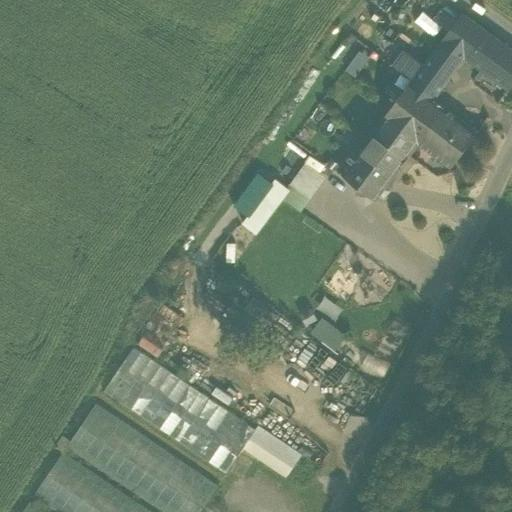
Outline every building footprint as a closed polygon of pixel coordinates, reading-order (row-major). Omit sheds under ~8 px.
[(511,85),(511,46),(463,11),(442,39),(466,57),(510,89),(511,85)] [(371,55),(360,46),(365,39),(353,29),(333,54),(357,73),(371,55)] [(466,57),(442,39),(433,51),(457,68),(466,57)] [(394,63),(412,77),(423,63),(405,48),(394,63)] [(423,63),(447,81),(457,68),(433,51),(423,63)] [(412,77),(376,124),(412,151),(419,141),(446,106),(434,97),(447,81),(423,63),(412,77)] [(478,131),(446,106),(419,141),(451,166),(478,131)] [(412,151),(376,124),(341,171),(376,198),(412,151)] [(306,161),(289,186),(291,188),(284,196),(301,209),(325,174),(306,161)] [(276,176),(244,220),(258,231),(284,196),(291,188),(289,186),(276,176)] [(336,347),(347,333),(324,315),(313,329),(336,347)] [(257,427),(135,345),(104,391),(227,474),(246,446),(259,428),(257,427)] [(201,511),(221,483),(99,400),(67,446),(165,511),(201,511)] [(304,453),(260,423),(257,427),(259,428),(246,446),(288,475),(304,453)] [(157,511),(65,450),(35,493),(62,511),(157,511)] [(53,511),(32,498),(22,511),(53,511)]
